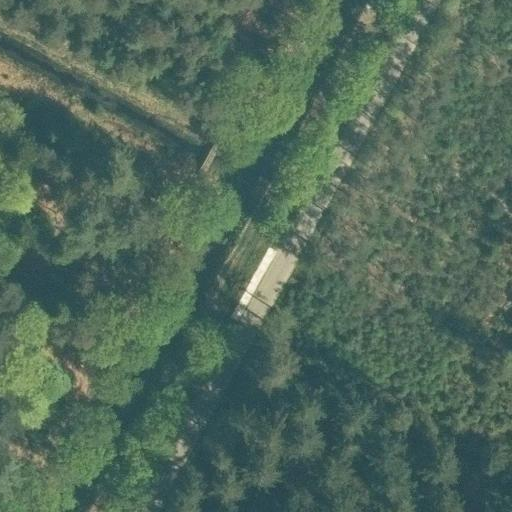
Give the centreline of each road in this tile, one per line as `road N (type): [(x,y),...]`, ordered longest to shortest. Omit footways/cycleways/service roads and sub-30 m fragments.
road 1 (unclassified): [(426,0),(144,511)]
road 2 (track): [(189,191),(13,511)]
road 3 (track): [(296,0),(223,134)]
